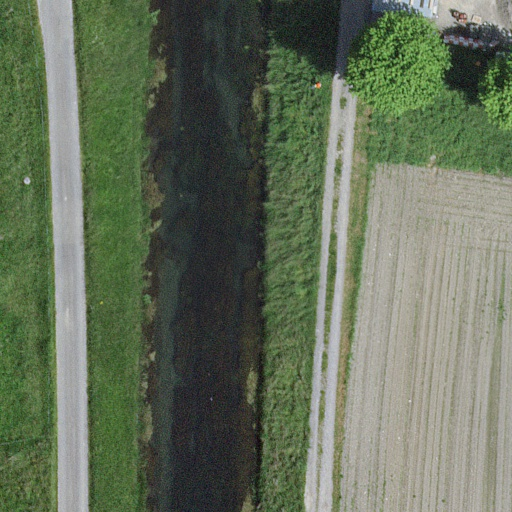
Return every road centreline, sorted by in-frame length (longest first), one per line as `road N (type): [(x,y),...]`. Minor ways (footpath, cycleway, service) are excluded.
road 1 (unclassified): [(320,511),(335,168),(352,0)]
road 2 (unclassified): [(55,0),(73,511)]
